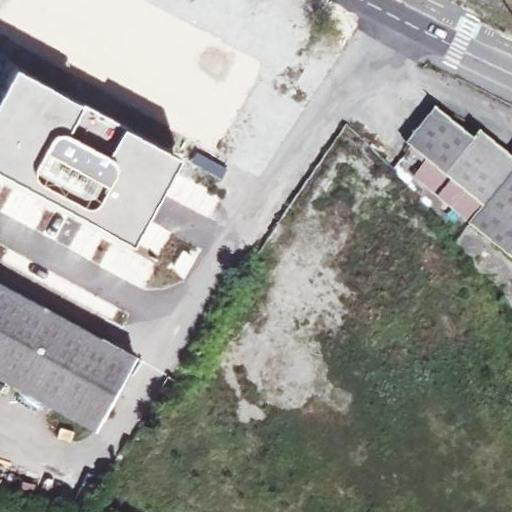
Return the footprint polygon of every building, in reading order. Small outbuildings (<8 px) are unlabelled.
[(293,64),(306,40),(233,0),(0,0),(0,130),(200,235),(219,200),(202,190),(275,54),(293,64)] [(511,138),(493,123),(486,132),(446,98),(413,136),(492,202),(478,220),(511,247),(511,138)] [(344,187),(349,183),(362,172),(384,200),(395,191),(407,206),(412,202),(430,225),(439,219),(378,140),(353,123),(324,166),(329,169),(326,174),(344,187)] [(330,215),(304,184),(295,199),(317,225),(330,215)] [(357,190),(337,204),(347,218),(314,244),(358,300),(392,275),(365,243),(386,226),(357,190)] [(468,228),(456,241),(468,252),(480,238),(468,228)] [(406,300),(422,287),(407,267),(390,280),(406,300)] [(0,274),(0,368),(105,427),(147,356),(0,274)] [(138,485),(119,473),(108,490),(128,502),(138,485)]
